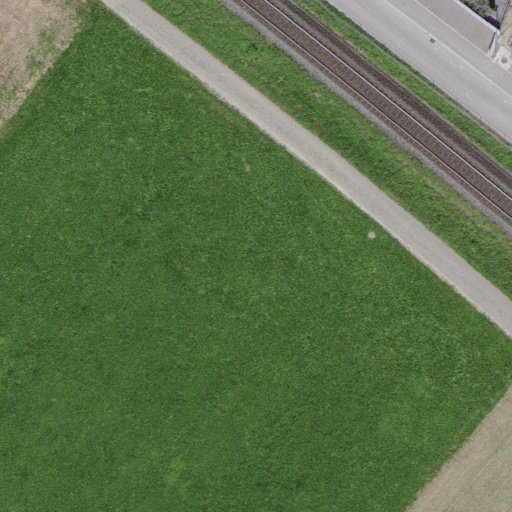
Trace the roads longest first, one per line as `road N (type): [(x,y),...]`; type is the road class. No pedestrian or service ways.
road 1 (track): [(511,319),(442,251),(99,0)]
road 2 (residential): [(511,114),(364,0)]
